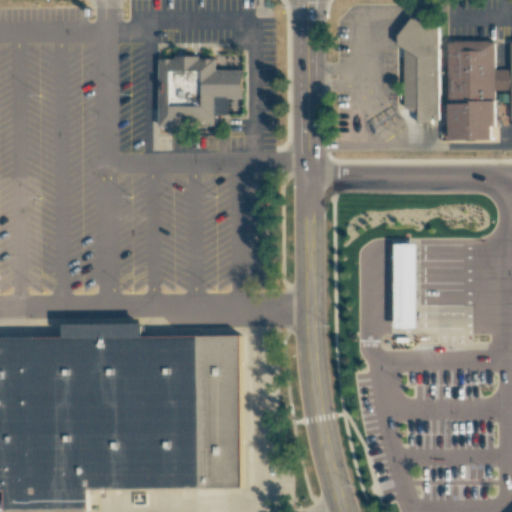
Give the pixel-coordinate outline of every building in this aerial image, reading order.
[(412,18),(398,36),(398,44),(404,49),(404,104),(409,110),(417,110),(417,124),(434,124),(434,120),(439,119),(437,27),(412,18)] [(494,41),(449,42),(451,138),(491,137),(490,124),(496,124),(494,41)] [(215,58),(159,58),(158,125),(215,125),(215,58)] [(390,249),(391,334),(413,334),(413,249),(390,249)] [(0,511),(0,339),(61,339),(61,328),(135,328),(135,337),(239,336),(239,490),(82,489),(82,511),(0,511)]
